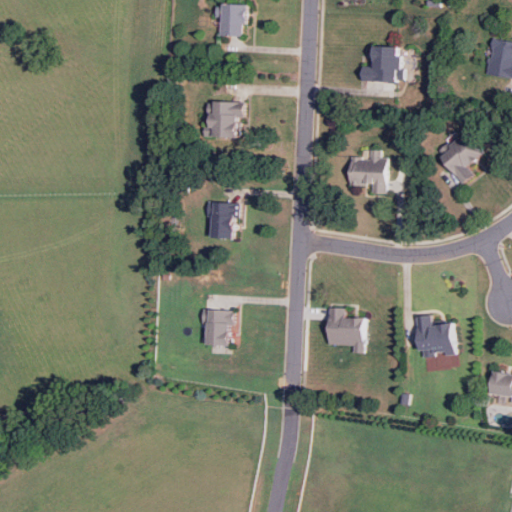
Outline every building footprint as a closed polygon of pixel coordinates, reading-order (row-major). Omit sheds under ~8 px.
[(248,34),(248,2),(224,2),(224,34),(248,34)] [(511,39),(495,37),(490,73),(511,76),(511,39)] [(375,65),(364,65),(364,80),(405,80),(405,44),(375,44),(375,65)] [(243,100),(213,100),(213,136),(243,136),(243,100)] [(470,165),(486,151),(467,128),(440,150),(466,182),(477,173),(470,165)] [(390,156),(384,156),(384,150),(373,150),(373,157),(353,157),(353,184),(375,184),(374,192),(390,192),(390,156)] [(240,237),(241,202),(214,201),(213,237),(240,237)] [(367,352),(367,317),(349,316),(349,306),(332,306),(331,343),(357,344),(356,351),(367,352)] [(235,309),(209,308),(208,344),(235,344),(235,309)] [(456,322),(434,324),(434,314),(420,315),(422,356),(457,354),(456,322)] [(511,395),(511,369),(495,368),(493,393),(511,395)]
